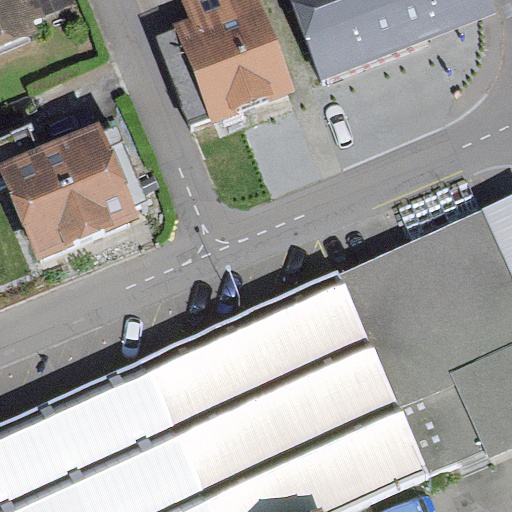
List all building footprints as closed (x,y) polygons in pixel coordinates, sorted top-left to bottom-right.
[(35,0),(0,0),(0,57),(39,43),(33,28),(45,24),(44,22),(35,0)] [(72,0),(35,0),(44,22),(76,9),(72,0)] [(256,0),(178,0),(190,29),(258,3),(256,0)] [(286,0),(322,92),(498,24),(488,0),(286,0)] [(212,134),(296,101),(258,3),(190,29),(174,35),(176,40),(157,47),(190,134),(209,127),(212,134)] [(105,147),(101,138),(38,165),(28,142),(0,153),(0,178),(41,275),(141,233),(137,223),(150,217),(118,142),(105,147)] [(511,205),(483,218),(511,281),(511,205)] [(0,511),(369,511),(486,459),(490,470),(511,459),(511,281),(483,218),(0,437),(0,511)]
